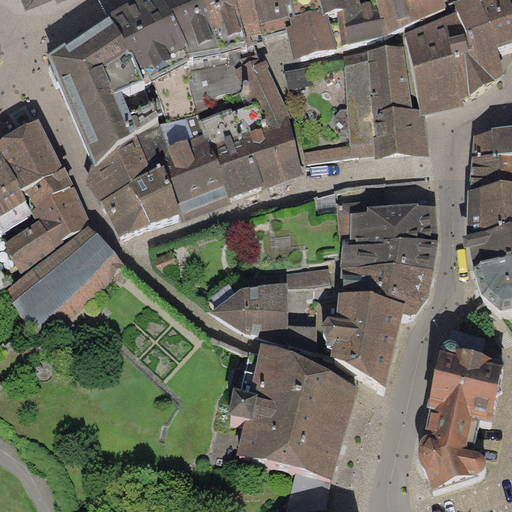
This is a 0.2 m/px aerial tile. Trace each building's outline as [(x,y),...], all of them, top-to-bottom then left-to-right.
[(163,0),(133,0),(109,14),(144,83),(152,81),(191,60),(190,56),(163,0)] [(200,0),(163,0),(190,56),(220,48),(214,32),(200,0)] [(236,0),(200,0),(214,32),(223,29),(228,42),(246,36),(236,0)] [(264,43),(262,35),(252,0),(236,0),(246,36),(248,47),(264,43)] [(252,0),(262,35),(272,33),(286,29),(292,28),(290,22),(296,20),(290,0),(252,0)] [(290,0),(296,20),(290,22),(292,28),(286,29),(293,59),(336,48),(328,17),(322,18),(317,0),(290,0)] [(344,0),(317,0),(322,18),(328,17),(336,15),(347,12),(344,0)] [(344,0),(347,12),(336,15),(344,47),(384,36),(374,0),(373,0),(360,3),(359,0),(344,0)] [(374,0),(384,36),(413,21),(408,0),(374,0)] [(408,0),(413,21),(447,9),(443,0),(408,0)] [(452,2),(455,12),(470,50),(464,52),(470,95),(504,74),(497,48),(479,0),(458,0),(459,0),(452,2)] [(511,10),(508,0),(479,0),(497,48),(511,42),(511,10)] [(470,50),(455,12),(404,33),(420,110),(420,112),(420,118),(426,117),(425,115),(428,114),(464,106),(461,100),(470,95),(464,52),(470,50)] [(94,166),(138,131),(167,123),(152,81),(144,83),(109,14),(67,44),(65,42),(46,55),(94,166)] [(373,115),(411,112),(405,46),(367,50),(373,115)] [(373,115),(367,50),(344,56),(350,145),(351,159),(375,157),(373,115)] [(241,96),(244,107),(233,112),(243,138),(261,186),(263,190),(303,178),(287,113),(267,59),(236,70),(244,86),(241,96)] [(232,108),(200,120),(229,198),(261,186),(243,138),(233,112),(232,108)] [(411,112),(373,115),(375,157),(376,160),(429,156),(426,117),(420,118),(420,112),(411,112)] [(167,123),(138,131),(151,170),(163,166),(179,214),(180,221),(232,206),(229,198),(200,120),(197,114),(167,123)] [(0,153),(21,191),(63,167),(39,118),(0,139),(0,153)] [(511,126),(473,134),(471,161),(511,156),(511,126)] [(151,170),(138,131),(94,166),(86,184),(100,201),(131,185),(151,170)] [(350,145),(304,153),(306,164),(351,159),(350,145)] [(33,214),(21,191),(0,153),(0,228),(3,234),(33,214)] [(511,156),(471,161),(469,189),(511,183),(511,156)] [(179,214),(163,166),(151,170),(131,185),(150,223),(179,214)] [(63,167),(21,191),(33,214),(37,222),(39,221),(57,250),(90,223),(92,225),(74,188),(66,167),(63,167)] [(511,183),(469,189),(464,239),(511,229),(511,183)] [(119,239),(150,223),(131,185),(100,201),(119,239)] [(342,246),(341,267),(435,269),(437,245),(436,206),(418,205),(418,203),(368,206),(368,202),(337,204),(342,246)] [(22,277),(57,250),(39,221),(37,222),(2,244),(22,277)] [(126,267),(90,223),(57,250),(22,277),(6,293),(43,337),(126,267)] [(511,229),(464,239),(469,272),(473,273),(511,263),(511,229)] [(511,308),(511,263),(473,273),(481,294),(501,311),(511,308)] [(435,269),(341,267),(339,292),(407,304),(404,314),(417,314),(427,298),(435,269)] [(0,291),(10,283),(0,269),(0,291)] [(287,273),(288,282),(289,288),(330,285),(329,269),(287,273)] [(289,288),(288,282),(242,288),(210,312),(246,334),(287,342),(289,288)] [(407,304),(339,292),(338,317),(328,317),(323,326),(327,347),(333,348),(330,357),(387,387),(404,314),(407,304)] [(279,348),(261,343),(250,392),(234,388),(229,414),(247,418),(237,454),(333,480),(359,387),(332,371),(311,359),(293,352),(279,348)] [(492,356),(457,348),(456,355),(440,351),(427,405),(432,406),(426,429),(434,431),(434,433),(432,433),(430,433),(428,434),(424,436),(422,439),(420,445),(419,453),(420,460),(422,466),(425,468),(433,490),(477,474),(479,473),(481,472),(484,468),(486,464),(486,459),(483,455),(479,452),(465,449),(473,415),(490,420),(504,365),(490,362),(492,356)]
